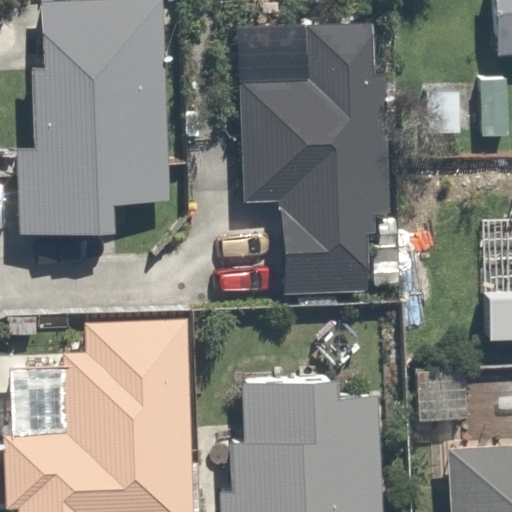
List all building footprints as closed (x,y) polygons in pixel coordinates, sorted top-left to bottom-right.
[(144,186),(140,0),(20,0),(21,46),(12,46),(14,140),(0,139),(0,213),(83,212),(83,187),(144,186)] [(511,0),(472,0),(475,39),(511,37),(511,0)] [(285,65),(218,64),(215,188),(252,189),(250,280),(344,283),(346,225),(355,225),(355,202),(363,203),(365,138),(391,139),(392,95),(367,94),(368,56),(351,56),(352,4),(287,3),(285,65)] [(175,511),(170,310),(64,313),(65,336),(42,337),(44,417),(0,417),(0,511),(175,511)] [(349,382),(221,375),(213,511),(358,511),(362,448),(346,448),(349,382)] [(511,511),(511,411),(431,411),(430,511),(511,511)]
